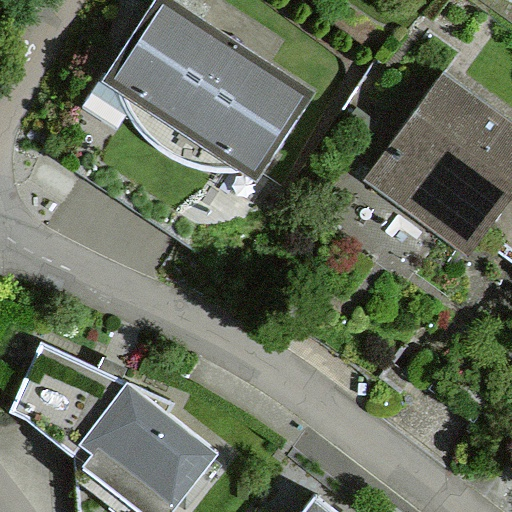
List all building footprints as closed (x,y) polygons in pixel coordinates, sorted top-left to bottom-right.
[(177,126),(234,34),(178,0),(153,0),(103,80),(177,126)] [(250,172),(307,80),(234,34),(177,126),(250,172)] [(511,196),(511,123),(446,76),(368,183),(469,256),(511,196)] [(131,385),(52,349),(20,411),(82,451),(149,511),(174,511),(213,457),(131,385)] [(342,511),(324,497),(312,511),(342,511)]
